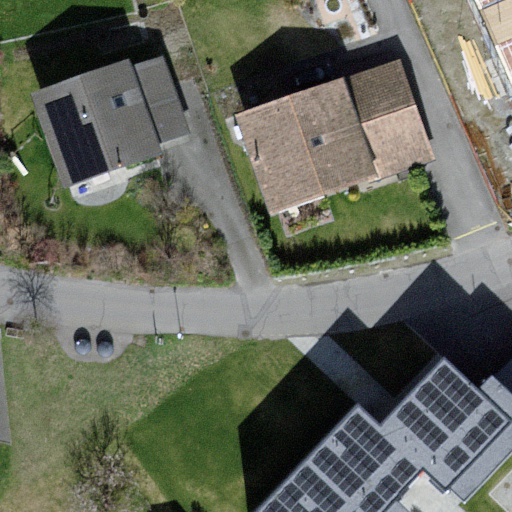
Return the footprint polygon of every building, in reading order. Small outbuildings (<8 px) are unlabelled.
[(511,0),(477,0),(500,51),(511,45),(511,0)] [(141,71),(39,106),(71,199),(174,164),(141,71)] [(407,72),(247,126),(280,224),(440,170),(407,72)] [(417,511),(420,509),(409,499),(424,482),(456,511),(477,511),(511,475),(511,371),(503,364),(490,352),(478,365),(444,334),(379,404),(358,384),(238,511),(417,511)] [(511,355),(503,364),(511,371),(511,355)]
